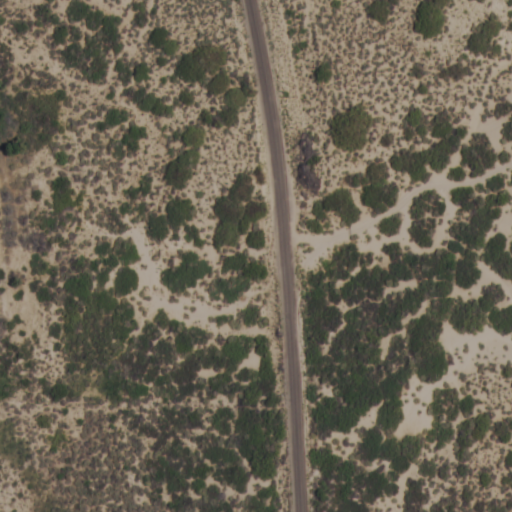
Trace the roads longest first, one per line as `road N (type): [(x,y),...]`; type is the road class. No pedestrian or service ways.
road 1 (residential): [(314,511),(288,223),(273,218),(220,0)]
road 2 (residential): [(288,223),(365,197),(462,135),(511,73)]
